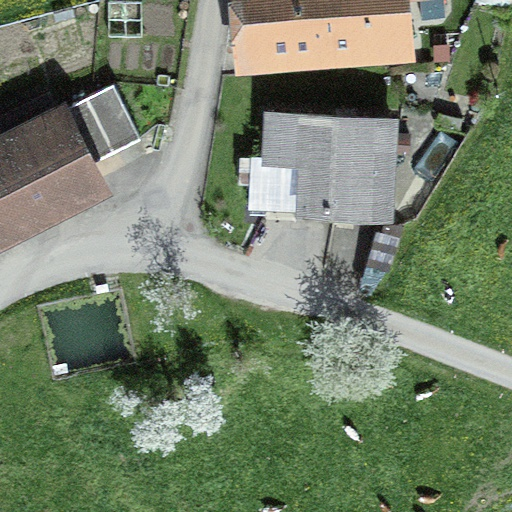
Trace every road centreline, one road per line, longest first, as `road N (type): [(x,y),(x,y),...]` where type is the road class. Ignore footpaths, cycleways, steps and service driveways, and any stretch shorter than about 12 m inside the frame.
road 1 (residential): [(0,284),(53,249),(153,252),(511,376)]
road 2 (track): [(153,252),(199,0)]
